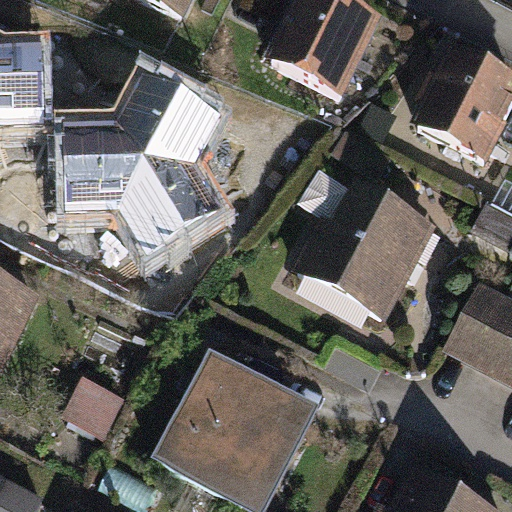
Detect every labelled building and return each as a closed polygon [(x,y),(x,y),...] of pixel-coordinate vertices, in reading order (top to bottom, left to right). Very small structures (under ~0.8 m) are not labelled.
[(196,0),(134,0),(185,24),(196,0)] [(247,0),(242,10),(278,27),(291,0),(247,0)] [(343,103),(383,22),(338,0),(297,0),(277,42),(265,65),(343,103)] [(486,167),(511,116),(511,82),(452,51),(425,103),(411,128),(486,167)] [(372,109),(359,133),(383,145),(396,121),(372,109)] [(395,165),(348,135),(333,159),(380,189),(395,165)] [(81,246),(177,294),(225,197),(129,149),(81,246)] [(357,183),(335,225),(322,218),(292,274),(384,323),(436,226),(357,183)] [(511,216),(493,207),(479,233),(511,250),(511,216)] [(0,370),(8,374),(45,301),(0,278),(0,370)] [(439,357),(511,394),(511,309),(474,290),(439,357)] [(261,502),(308,418),(208,362),(161,445),(261,502)] [(476,511),(404,476),(386,511),(373,511),(371,511),(369,511),(476,511)] [(0,511),(42,511),(46,505),(0,480),(0,511)]
